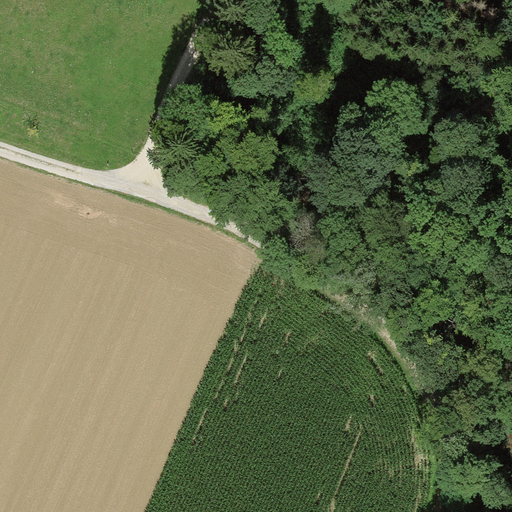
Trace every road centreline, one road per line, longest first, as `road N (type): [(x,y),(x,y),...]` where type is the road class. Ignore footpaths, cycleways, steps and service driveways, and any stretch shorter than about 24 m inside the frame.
road 1 (track): [(254,235),(369,315),(432,390),(448,440),(433,511)]
road 2 (track): [(254,235),(385,172),(511,85)]
road 3 (track): [(228,0),(170,112),(144,190)]
road 4 (track): [(0,150),(144,190)]
